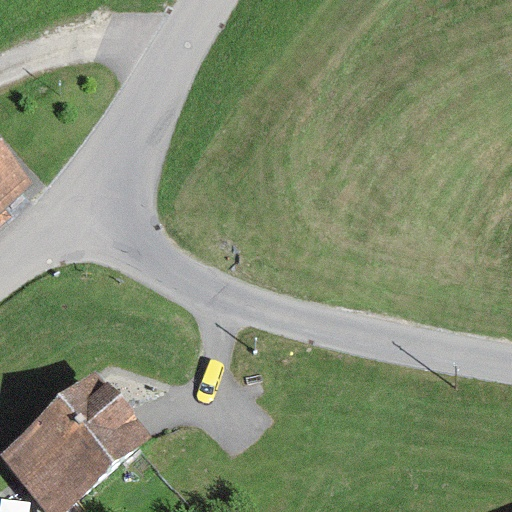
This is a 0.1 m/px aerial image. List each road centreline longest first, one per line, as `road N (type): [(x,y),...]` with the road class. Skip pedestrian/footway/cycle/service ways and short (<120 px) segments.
road 1 (unclassified): [(96,213),(141,250),(219,292),(511,360)]
road 2 (unclassified): [(216,0),(96,213)]
